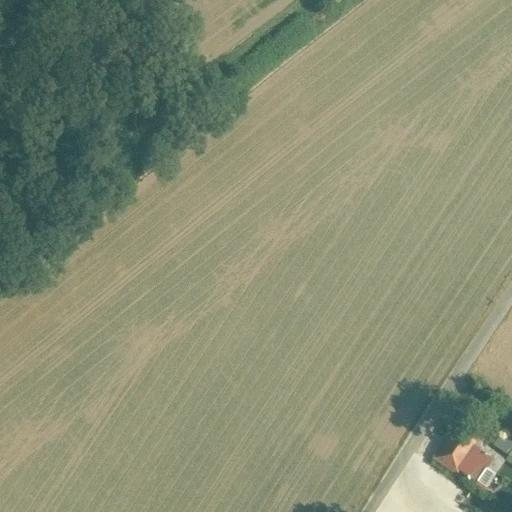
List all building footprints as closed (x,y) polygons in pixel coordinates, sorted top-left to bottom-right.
[(453,425),(458,428),(467,434),(479,418),(486,423),(494,412),(496,410),(473,394),(453,425)] [(503,418),(494,412),(486,423),(485,426),(494,432),(503,418)] [(458,428),(435,460),(460,478),(463,474),(478,453),(483,445),(467,434),(458,428)] [(498,448),(511,458),(511,444),(510,448),(502,442),(498,448)] [(493,464),(478,453),(463,474),(478,485),(493,464)]
